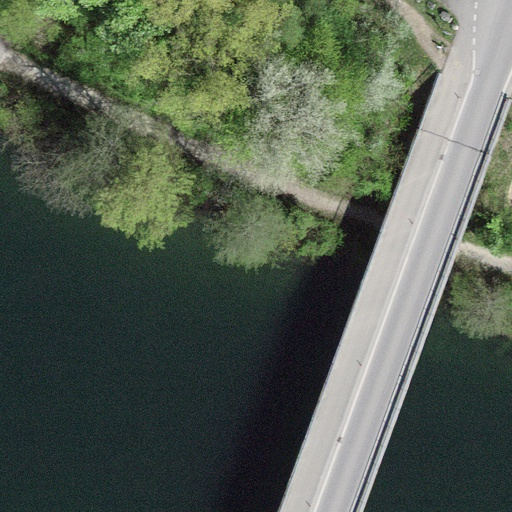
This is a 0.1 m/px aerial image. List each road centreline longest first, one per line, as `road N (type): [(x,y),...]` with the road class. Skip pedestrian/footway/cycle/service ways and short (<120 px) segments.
road 1 (unclassified): [(328,511),(445,189)]
road 2 (unclassified): [(505,0),(482,94),(445,189)]
